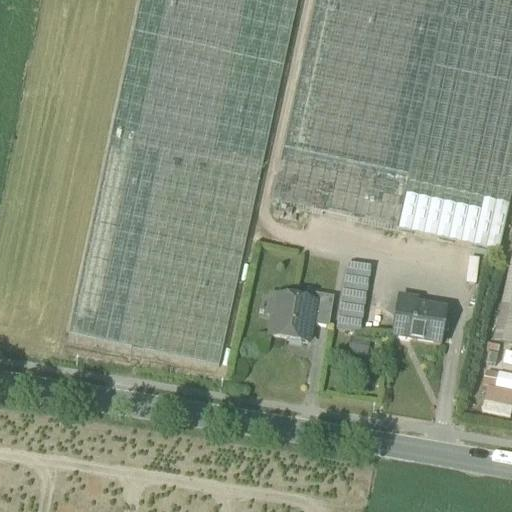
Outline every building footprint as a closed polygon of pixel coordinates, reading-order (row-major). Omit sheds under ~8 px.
[(298,0),(139,0),(67,336),(218,368),(298,0)] [(314,0),(271,205),(397,232),(446,0),(314,0)] [(511,187),(511,0),(446,0),(397,232),(498,254),(511,187)] [(511,263),(495,343),(511,346),(511,263)] [(347,265),(345,276),(369,280),(371,269),(347,265)] [(336,331),(360,335),(369,280),(345,276),(336,331)] [(311,327),(328,330),(333,300),(314,297),(313,306),(314,306),(311,327)] [(270,339),(307,346),(311,327),(314,306),(313,306),(276,300),(270,339)] [(417,303),(399,301),(392,340),(440,348),(446,313),(416,308),(417,303)] [(510,419),(511,410),(511,376),(488,372),(480,414),(510,419)]
